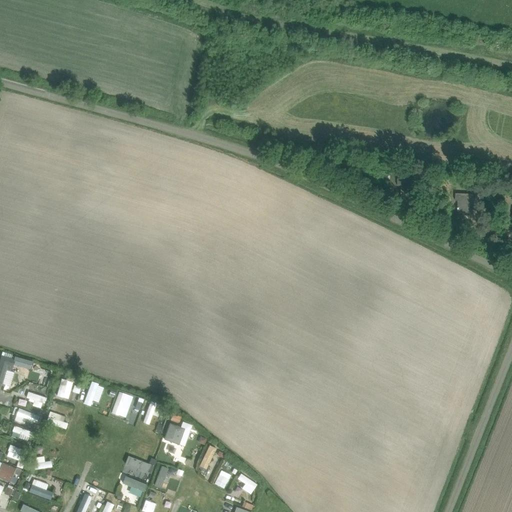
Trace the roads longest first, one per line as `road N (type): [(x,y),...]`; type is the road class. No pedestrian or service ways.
road 1 (unclassified): [(511,275),(266,158),(0,81)]
road 2 (unclassified): [(448,511),(511,349)]
